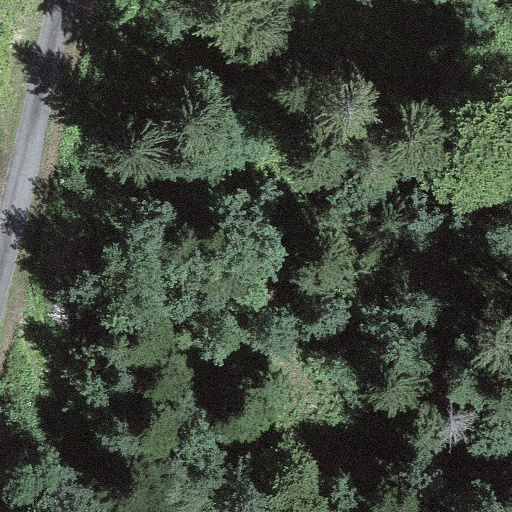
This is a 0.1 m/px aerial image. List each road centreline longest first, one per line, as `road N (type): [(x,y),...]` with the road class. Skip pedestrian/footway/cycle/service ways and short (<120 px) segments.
road 1 (track): [(7,235),(71,511)]
road 2 (track): [(64,0),(0,271)]
